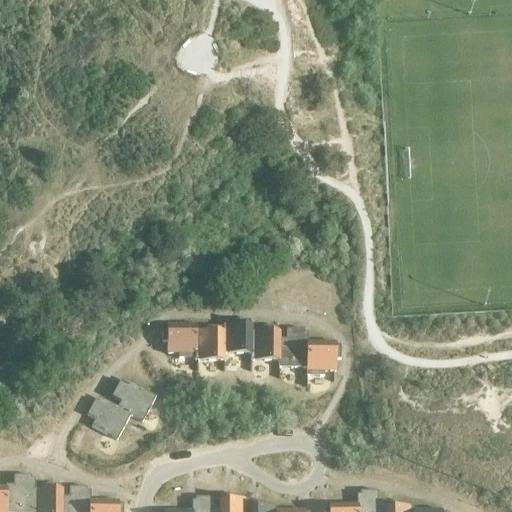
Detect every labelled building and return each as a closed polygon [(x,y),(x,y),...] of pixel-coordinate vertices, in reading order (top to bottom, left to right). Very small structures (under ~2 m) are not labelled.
[(222,326),(222,333),(223,333),(223,355),(224,355),(224,354),(251,355),(251,333),(252,333),(252,326),(243,325),(244,321),(234,321),(234,326),(222,326)] [(195,333),(196,333),(196,325),(166,325),(166,333),(162,333),(162,342),(166,342),(166,356),(178,356),(178,359),(194,359),(194,362),(194,360),(195,360),(195,333)] [(194,360),(194,362),(223,362),(224,355),(223,355),(223,333),(222,333),(222,334),(215,334),(215,328),(206,328),(206,334),(196,334),(196,333),(195,333),(195,360),(194,360)] [(279,340),(279,333),(271,333),(271,328),(262,328),(262,333),(252,333),(251,333),(251,355),(251,361),(278,361),(278,362),(279,362),(279,340)] [(280,333),(279,333),(279,340),(279,362),(278,362),(278,369),(306,369),(307,369),(307,344),(303,340),(303,330),(286,330),(286,339),(280,339),(280,333)] [(335,373),(335,344),(307,344),(307,369),(306,369),(306,377),(323,377),(323,373),(335,373)] [(108,404),(117,409),(130,416),(142,423),(156,398),(134,386),(128,387),(120,383),(111,398),(120,402),(116,408),(108,404)] [(117,409),(108,404),(103,405),(95,400),(86,416),(95,420),(91,427),(116,441),(130,416),(117,409)] [(5,488),(6,488),(5,511),(33,511),(34,490),(30,486),(31,476),(13,476),(13,486),(6,486),(6,488),(5,488)] [(33,511),(61,511),(62,498),(63,498),(63,497),(63,490),(54,490),(54,485),(45,485),(45,490),(34,490),(33,511)] [(61,511),(89,511),(89,502),(90,502),(90,501),(86,498),(86,488),(69,488),(69,497),(63,497),(63,498),(62,498),(61,511)] [(357,505),(356,505),(356,506),(357,506),(356,511),(384,511),(385,508),(385,500),(378,501),(377,491),(360,492),(360,502),(357,505)] [(226,501),(219,502),(219,508),(220,508),(219,511),(247,511),(248,508),(248,501),(236,501),(235,496),(226,496),(226,501)] [(219,508),(219,502),(219,508),(212,508),(212,498),(195,499),(195,508),(191,511),(219,511),(220,508),(219,508)] [(89,511),(121,511),(122,510),(117,510),(117,502),(90,501),(90,502),(89,502),(89,511)] [(384,511),(412,511),(413,511),(413,507),(400,508),(400,502),(391,503),(391,508),(385,508),(384,511)] [(248,508),(247,511),(275,511),(276,511),(276,508),(264,508),(264,503),(254,503),(254,508),(248,508)]
